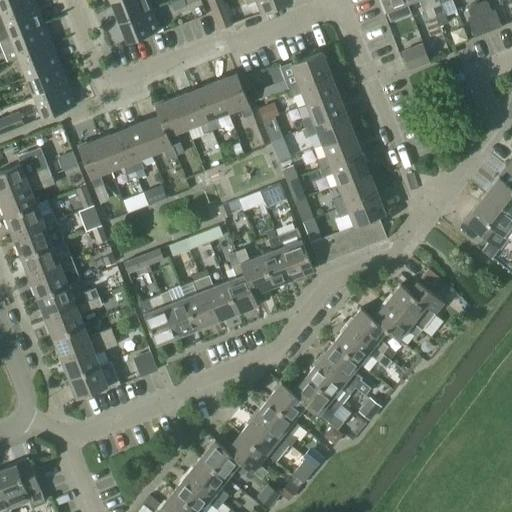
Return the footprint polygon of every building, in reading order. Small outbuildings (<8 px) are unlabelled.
[(0,0),(0,18),(38,4),(36,0),(0,0)] [(115,0),(112,1),(120,21),(154,8),(150,0),(115,0)] [(208,0),(212,9),(225,4),(223,0),(208,0)] [(246,0),(248,4),(258,0),(263,13),(294,1),(293,0),(246,0)] [(401,17),(397,6),(408,2),(407,0),(383,0),(391,20),(401,17)] [(407,0),(408,2),(413,0),(420,0),(428,19),(436,16),(437,16),(430,0),(407,0)] [(430,0),(437,16),(436,16),(439,26),(448,23),(445,13),(446,13),(441,1),(443,0),(430,0)] [(38,4),(0,18),(0,41),(0,42),(46,24),(38,4)] [(225,4),(212,9),(220,29),(232,24),(225,4)] [(129,42),(162,29),(154,8),(120,21),(129,42)] [(495,8),(481,14),(488,31),(502,26),(495,8)] [(481,14),(468,19),(474,36),(488,31),(481,14)] [(46,24),(0,42),(8,61),(20,56),(20,57),(54,44),(46,24)] [(423,43),(402,51),(408,68),(430,60),(423,43)] [(54,44),(20,57),(28,77),(62,64),(54,44)] [(323,50),(282,66),(286,78),(290,88),(333,71),(331,66),(329,67),(323,50)] [(62,64),(28,77),(36,97),(69,84),(62,64)] [(233,75),(217,81),(225,101),(229,112),(241,107),(245,117),(254,113),(238,71),(233,73),(233,75)] [(333,71),(290,88),(294,96),(304,92),(308,104),(339,92),(333,76),(334,75),(333,71)] [(201,86),(197,87),(209,118),(213,129),(222,126),(218,116),(229,112),(225,101),(217,81),(201,87),(201,86)] [(280,91),(276,81),(253,90),(257,100),(280,91)] [(78,105),(69,84),(36,97),(44,118),(78,105)] [(193,90),(177,97),(189,127),(201,123),(202,125),(205,133),(212,130),(213,129),(209,118),(197,87),(193,89),(193,90)] [(313,115),(303,119),(306,128),(348,111),(347,107),(345,108),(339,92),(308,104),(313,115)] [(161,101),(156,103),(160,113),(173,145),(174,145),(176,151),(178,155),(185,152),(182,142),(178,132),(189,127),(177,97),(161,103),(161,101)] [(280,113),(275,101),(260,106),(265,119),(280,113)] [(348,111),(306,128),(309,136),(319,132),(324,144),(355,132),(349,116),(350,115),(348,111)] [(0,118),(0,133),(24,124),(19,112),(0,118)] [(157,116),(141,122),(153,153),(165,149),(169,159),(169,158),(178,155),(176,151),(174,145),(173,145),(160,113),(156,115),(157,116)] [(272,140),(282,136),(275,116),(264,121),(272,140)] [(124,127),(120,129),(137,171),(139,177),(146,174),(144,168),(145,168),(141,158),(153,153),(141,122),(125,129),(124,127)] [(117,132),(100,138),(113,169),(124,164),(128,174),(137,171),(120,129),(116,131),(117,132)] [(329,156),(319,160),(322,168),(364,151),(362,147),(361,148),(355,132),(324,144),(329,156)] [(84,143),(79,145),(96,187),(105,183),(101,173),(113,169),(100,138),(85,144),(84,143)] [(205,156),(210,168),(221,163),(216,151),(205,156)] [(364,151),(322,168),(325,176),(335,172),(340,184),(371,172),(364,156),(366,155),(364,151)] [(77,164),(74,155),(61,160),(65,169),(77,164)] [(21,164),(0,171),(0,195),(53,175),(50,167),(38,171),(33,159),(21,164)] [(282,168),(287,180),(298,176),(294,164),(282,168)] [(501,176),(487,193),(511,212),(511,168),(509,167),(501,177),(501,176)] [(344,196),(334,200),(338,208),(380,192),(378,188),(377,188),(371,172),(340,184),(344,196)] [(53,175),(0,195),(0,200),(1,200),(7,216),(38,204),(33,192),(56,183),(53,175)] [(170,192),(176,190),(173,181),(167,183),(170,192)] [(280,182),(260,189),(265,201),(284,194),(282,188),(280,182)] [(162,183),(143,190),(149,204),(159,200),(167,197),(162,183)] [(86,185),(77,188),(82,202),(91,199),(86,185)] [(302,186),(291,190),(295,200),(306,196),(302,186)] [(260,189),(240,197),(242,205),(244,209),(265,201),(260,189)] [(380,192),(338,208),(341,217),(351,213),(356,225),(357,225),(368,220),(370,220),(380,216),(387,213),(380,196),(382,196),(380,192)] [(474,212),(466,222),(490,240),(482,250),(492,257),(499,248),(501,248),(508,238),(511,241),(511,212),(487,193),(474,211),(474,212)] [(240,197),(219,205),(223,217),(234,213),(232,209),(242,205),(240,197)] [(38,204),(7,216),(14,232),(12,233),(14,237),(57,220),(54,211),(43,216),(38,204)] [(94,205),(78,211),(85,229),(92,226),(101,223),(94,205)] [(310,206),(298,211),(302,221),(303,221),(314,217),(310,206)] [(370,220),(368,220),(377,243),(389,238),(380,216),(370,220)] [(57,220),(14,237),(15,241),(17,240),(23,256),(65,240),(60,228),(57,220)] [(368,220),(357,225),(366,247),(377,243),(368,220)] [(101,223),(92,226),(98,243),(107,240),(101,223)] [(205,230),(209,240),(224,235),(220,224),(205,230)] [(356,225),(346,229),(355,251),(366,247),(357,225),(356,225)] [(262,255),(274,285),(290,279),(291,280),(295,279),(278,235),(277,236),(274,227),(266,231),(269,239),(274,250),(262,255)] [(286,232),(278,235),(295,279),(299,277),(299,276),(315,269),(303,239),(302,239),(298,228),(286,232)] [(346,229),(335,233),(344,256),(355,251),(346,229)] [(190,248),(209,240),(205,230),(186,238),(190,248)] [(335,233),(324,238),(332,260),(344,256),(335,233)] [(174,254),(190,248),(186,238),(170,244),(174,254)] [(324,238),(312,242),(321,265),(332,260),(324,238)] [(65,240),(23,256),(29,272),(28,273),(30,277),(68,262),(73,260),(72,258),(70,251),(65,240)] [(246,248),(237,252),(242,263),(242,262),(255,294),(259,293),(258,291),(274,285),(262,255),(251,259),(246,248)] [(145,255),(149,265),(165,259),(161,249),(145,255)] [(113,253),(103,257),(108,269),(118,265),(113,253)] [(129,273),(129,272),(149,265),(145,255),(125,262),(129,273)] [(68,262),(30,277),(31,281),(32,281),(37,293),(39,297),(70,285),(81,280),(76,268),(73,260),(68,262)] [(238,277),(226,282),(238,312),(255,306),(255,307),(260,305),(255,294),(242,262),(242,263),(233,266),(238,277)] [(432,285),(439,278),(440,277),(430,268),(429,270),(423,277),(432,285)] [(210,275),(202,278),(219,321),(223,320),(222,318),(238,312),(226,282),(215,286),(210,275)] [(198,293),(186,297),(198,328),(214,322),(215,323),(219,321),(202,278),(193,282),(198,293)] [(70,285),(39,297),(45,313),(44,313),(45,317),(89,300),(100,296),(96,286),(85,291),(81,280),(70,285)] [(390,297),(387,300),(423,329),(445,302),(423,284),(423,285),(415,294),(402,284),(391,298),(390,297)] [(170,291),(162,294),(179,337),(183,336),(182,334),(198,328),(186,297),(175,302),(170,291)] [(151,295),(140,299),(145,313),(157,344),(174,337),(175,339),(179,337),(162,294),(152,298),(151,295)] [(89,300),(45,317),(47,321),(48,321),(54,337),(85,325),(81,313),(92,309),(103,304),(100,296),(89,300)] [(375,317),(374,318),(388,328),(387,329),(400,339),(408,329),(418,336),(423,329),(387,300),(384,303),(385,304),(375,317)] [(350,321),(348,324),(384,353),(391,359),(397,352),(380,338),(387,329),(388,328),(374,318),(375,317),(362,307),(351,321),(350,321)] [(346,328),(335,342),(361,362),(370,370),(378,360),(388,368),(393,361),(391,359),(384,353),(348,324),(347,324),(345,327),(346,328)] [(85,325),(54,337),(61,353),(59,353),(61,357),(116,336),(113,327),(90,336),(85,325)] [(116,336),(61,357),(63,362),(64,361),(70,377),(101,365),(96,353),(119,344),(116,336)] [(321,358),(320,358),(357,387),(366,394),(372,387),(353,372),(361,362),(335,342),(324,355),(323,354),(321,358)] [(142,377),(159,371),(151,351),(134,357),(142,377)] [(319,362),(308,375),(334,396),(343,404),(351,394),(357,387),(320,358),(318,361),(319,362)] [(70,377),(76,393),(75,394),(77,398),(120,381),(117,372),(106,377),(101,365),(70,377)] [(294,391),(317,411),(332,423),(339,429),(345,421),(335,413),(343,404),(334,396),(308,375),(298,389),(296,388),(294,391)] [(269,399),(295,420),(302,410),(312,418),(317,411),(294,391),(282,381),(279,385),(280,386),(269,399)] [(370,396),(359,411),(370,419),(371,420),(382,405),(381,405),(370,396)] [(254,415),(289,443),(291,444),(296,437),(292,434),(300,424),(295,420),(269,399),(258,413),(257,412),(254,415)] [(242,433),(268,454),(276,460),(289,443),(254,415),(252,418),(253,419),(242,433)] [(332,423),(324,433),(335,442),(342,432),(343,432),(339,429),(332,423)] [(228,448),(227,449),(251,468),(263,478),(269,471),(260,463),(268,454),(242,433),(231,446),(230,445),(228,448)] [(202,457),(228,478),(228,477),(236,468),(245,475),(251,468),(227,449),(228,448),(216,439),(215,438),(212,442),(213,443),(202,457)] [(311,444),(303,454),(316,465),(324,455),(311,444)] [(188,473),(224,502),(230,495),(220,487),(228,478),(202,457),(192,470),(191,469),(188,473)] [(0,471),(0,478),(11,508),(31,500),(33,506),(47,501),(30,459),(0,471)] [(301,464),(293,474),(304,482),(312,472),(301,464)] [(186,477),(175,490),(201,511),(209,501),(218,509),(224,502),(188,473),(185,476),(186,477)] [(0,511),(11,508),(0,478),(0,511)] [(290,480),(281,492),(290,500),(300,487),(290,480)] [(269,483),(257,496),(269,507),(281,493),(269,483)] [(161,506),(161,507),(167,511),(200,511),(201,511),(175,490),(165,504),(164,503),(161,506)]
